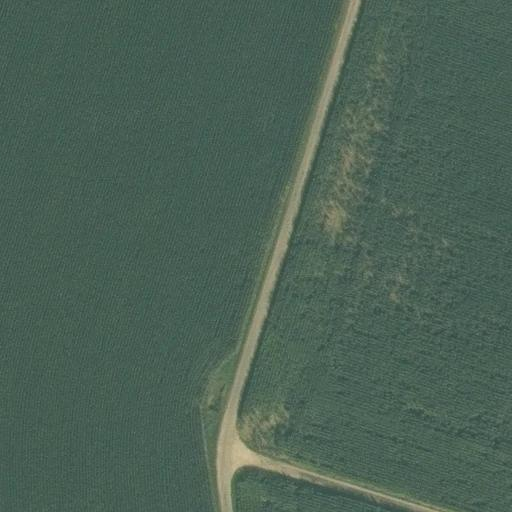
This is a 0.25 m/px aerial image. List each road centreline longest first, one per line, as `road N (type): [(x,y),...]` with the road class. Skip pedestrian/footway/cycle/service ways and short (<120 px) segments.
road 1 (track): [(227,511),(217,451),(355,0)]
road 2 (track): [(217,451),(415,511)]
